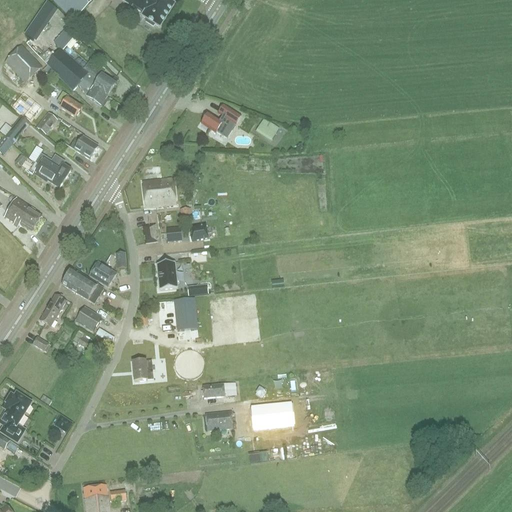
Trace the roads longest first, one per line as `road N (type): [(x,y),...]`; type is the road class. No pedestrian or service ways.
road 1 (residential): [(37,503),(123,340),(135,301),(121,208),(105,181)]
road 2 (tertiary): [(105,181),(220,3)]
road 3 (tertiary): [(0,343),(105,181)]
